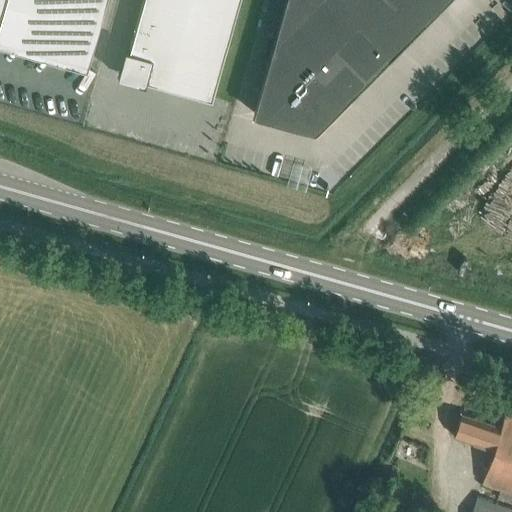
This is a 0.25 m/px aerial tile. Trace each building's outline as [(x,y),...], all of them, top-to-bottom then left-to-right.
[(87,69),(106,0),(0,0),(0,39),(41,51),(40,53),(85,66),(84,68),(87,69)] [(239,0),(143,0),(129,49),(125,48),(118,76),(145,83),(146,79),(212,98),(239,0)] [(315,130),(443,0),(284,0),(253,113),(315,130)] [(511,492),(511,416),(505,414),(501,426),(461,413),(454,436),(493,449),(482,482),(511,492)] [(511,511),(511,507),(477,495),(471,511),(511,511)]
